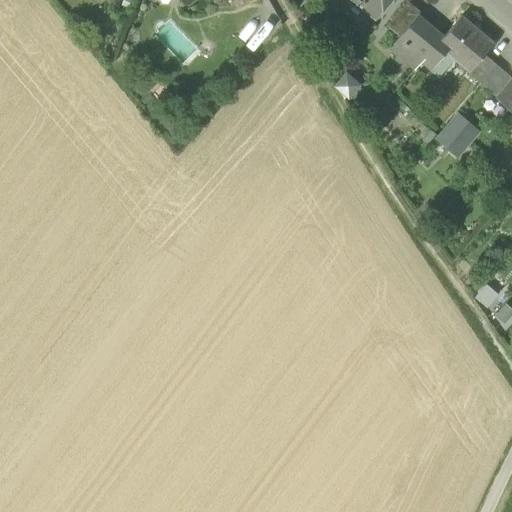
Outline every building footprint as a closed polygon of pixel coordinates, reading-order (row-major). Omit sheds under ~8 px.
[(362,6),(375,17),(389,0),(355,0),(360,3),(358,5),(361,7),(362,6)] [(387,26),(399,37),(417,16),(420,12),(408,2),(406,4),(387,26)] [(438,33),(417,16),(399,37),(417,51),(420,54),(438,33)] [(423,64),(438,77),(454,58),(469,71),(484,54),(493,44),(460,16),(443,37),(438,33),(420,54),(427,60),(423,64)] [(389,48),(407,63),(417,51),(399,37),(389,48)] [(468,72),(480,83),(495,64),(484,54),(469,71),(468,72)] [(497,97),(511,79),(511,78),(495,64),(480,83),(497,97)] [(511,79),(497,97),(511,109),(511,79)] [(436,140),(441,144),(457,157),(476,135),(467,127),(475,119),(469,113),(463,118),(458,114),(436,140)] [(484,282),(472,296),(485,306),(496,293),(484,282)]
